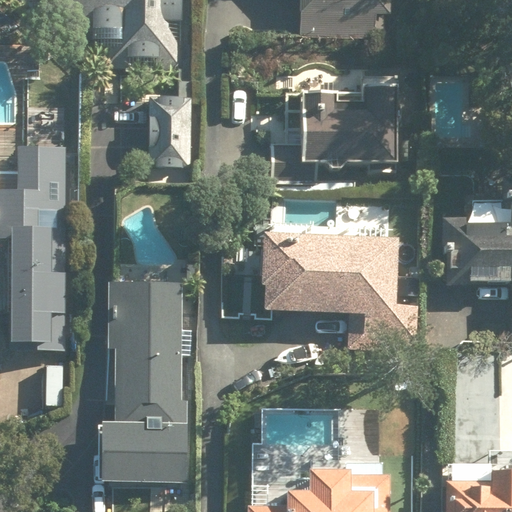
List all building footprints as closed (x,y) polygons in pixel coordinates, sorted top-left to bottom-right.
[(185,73),(185,0),(46,0),(46,36),(101,37),(101,73),(185,73)] [(299,0),(299,37),(389,39),(389,0),(299,0)] [(269,146),(268,186),(318,186),(318,168),(396,169),(397,80),(361,79),(361,106),(336,106),(336,97),(300,97),(299,146),(269,146)] [(191,100),(148,99),(147,175),(190,176),(191,100)] [(65,356),(66,138),(34,138),(34,148),(13,147),(13,185),(0,184),(0,244),(10,244),(9,355),(65,356)] [(510,346),(511,346),(511,182),(500,182),(500,203),(470,203),(471,222),(441,222),(441,290),(510,290),(510,346)] [(397,242),(261,237),(259,317),(349,320),(348,354),(415,357),(417,311),(395,310),(397,242)] [(97,486),(187,486),(188,401),(183,401),(184,285),(108,285),(108,355),(114,355),(114,426),(98,426),(97,486)] [(245,511),(390,511),(390,466),(346,466),(346,475),(300,475),(300,497),(284,497),(284,511),(245,511)] [(489,485),(445,485),(445,511),(511,511),(511,475),(489,476),(489,485)]
